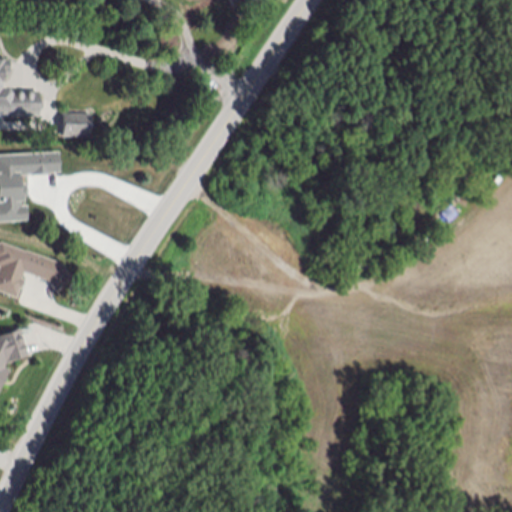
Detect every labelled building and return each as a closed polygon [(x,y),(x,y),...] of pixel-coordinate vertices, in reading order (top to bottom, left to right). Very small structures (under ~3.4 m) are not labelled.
[(245,0),(236,9),(229,0),(245,0)] [(9,75),(1,75),(1,89),(9,89),(12,93),(12,95),(40,95),(40,119),(3,119),(3,121),(0,121),(0,61),(9,62),(9,75)] [(63,138),(64,114),(91,115),(91,138),(63,138)] [(0,155),(0,222),(26,221),(25,205),(22,206),(21,176),(58,174),(58,153),(0,155)] [(57,293),(48,282),(24,274),(22,281),(24,282),(21,290),(20,289),(16,299),(0,293),(0,244),(1,244),(61,265),(73,280),(57,293)] [(28,356),(6,363),(4,369),(9,371),(0,391),(0,335),(19,330),(28,356)]
